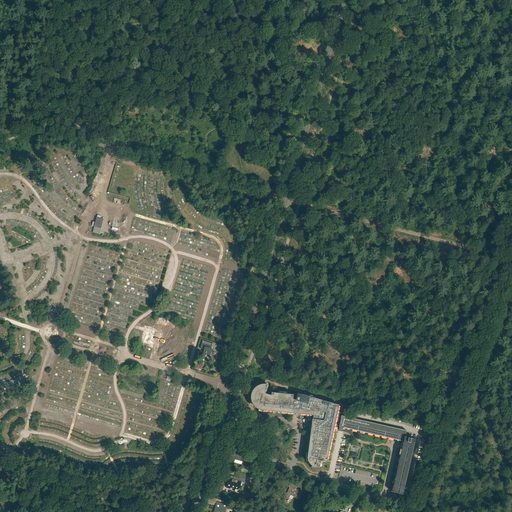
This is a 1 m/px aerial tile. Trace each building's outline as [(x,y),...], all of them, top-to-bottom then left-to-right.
[(100,228),(103,220),(97,218),(95,227),(100,228)] [(154,340),(160,342),(160,343),(161,343),(163,339),(164,339),(166,334),(157,331),(154,340)] [(211,347),(212,343),(202,341),(200,349),(204,350),(203,352),(199,351),(198,355),(200,356),(200,355),(206,356),(206,355),(211,356),(212,349),(208,348),(209,346),(211,347)] [(251,396),(251,398),(251,399),(251,400),(252,401),(252,402),(252,403),(253,404),(254,405),(254,406),(255,407),(256,408),(257,409),(258,409),(259,410),(260,410),(261,411),(262,411),(263,411),(293,414),(301,415),(307,415),(316,418),(316,420),(313,419),(311,429),(308,457),(308,458),(308,459),(308,460),(308,461),(309,462),(309,463),(310,464),(311,465),(312,466),(313,466),(313,467),(314,467),(315,467),(316,468),(317,468),(318,468),(319,468),(320,468),(320,467),(321,461),(319,461),(320,459),(327,460),(334,433),(337,419),(341,420),(342,417),(341,417),(341,416),(337,415),(339,409),(340,406),(298,394),(296,401),(293,400),(294,397),(294,395),(291,395),(288,395),(277,394),(275,393),(272,393),(272,396),(269,395),(266,394),(268,385),(268,386),(268,385),(267,385),(266,385),(265,385),(264,385),(263,385),(261,385),(260,385),(259,386),(258,386),(257,387),(256,387),(255,388),(255,389),(254,390),(253,391),(253,392),(252,393),(252,394),(251,395),(251,396)] [(341,420),(339,429),(343,430),(346,430),(347,428),(388,438),(404,442),(402,448),(402,452),(401,453),(400,459),(400,460),(398,466),(398,467),(397,473),(396,474),(395,481),(395,482),(393,488),(393,489),(392,492),(399,494),(403,495),(416,439),(405,437),(407,431),(394,428),(349,418),(344,417),(344,416),(342,416),(341,416),(341,417),(342,417),(341,420)] [(244,469),(243,472),(250,474),(251,471),(248,470),(250,463),(246,462),(248,458),(246,457),(247,455),(242,454),(243,451),(233,448),(230,458),(229,460),(234,462),(235,460),(242,462),(241,468),(244,469)] [(229,479),(227,487),(231,488),(231,487),(239,489),(241,482),(244,483),(245,480),(236,477),(230,475),(229,479)] [(283,501),(287,503),(288,501),(289,500),(288,500),(289,498),(290,495),(298,499),(301,492),(295,489),(297,486),(290,483),(289,487),(290,487),(289,490),(288,492),(287,494),(286,493),(283,501)] [(221,511),(223,505),(217,503),(214,511),(221,511)]
